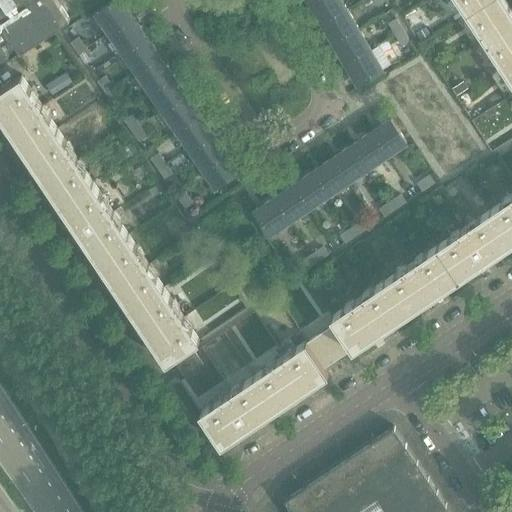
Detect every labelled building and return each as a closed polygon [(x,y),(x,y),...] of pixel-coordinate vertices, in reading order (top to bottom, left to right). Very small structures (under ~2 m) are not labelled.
[(57,0),(0,0),(0,58),(8,54),(8,55),(9,54),(4,42),(12,39),(21,52),(70,19),(57,0)] [(122,0),(113,0),(96,12),(109,31),(133,15),(122,0)] [(347,8),(342,0),(315,0),(311,3),(323,23),(347,8)] [(458,0),(467,13),(486,0),(458,0)] [(511,59),(511,10),(505,0),(486,0),(467,13),(502,66),(511,59)] [(347,8),(323,23),(335,43),(359,29),(347,8)] [(146,35),(133,15),(109,31),(123,51),(146,35)] [(397,18),(389,23),(395,34),(403,29),(397,18)] [(427,26),(417,32),(423,41),(433,35),(427,26)] [(359,29),(335,43),(347,63),(371,49),(359,29)] [(410,40),(403,29),(395,34),(402,45),(410,40)] [(160,54),(146,35),(123,51),(136,70),(160,54)] [(79,37),(72,42),(79,53),(86,48),(79,37)] [(93,58),(86,48),(79,53),(86,63),(93,58)] [(383,69),(371,49),(347,63),(359,84),(383,69)] [(173,73),(160,54),(136,70),(149,90),(173,73)] [(511,59),(502,66),(511,82),(511,59)] [(173,73),(149,90),(163,109),(186,93),(173,73)] [(0,89),(0,112),(25,149),(57,128),(22,75),(0,89)] [(106,76),(98,81),(105,92),(113,86),(106,76)] [(464,81),(453,88),(457,95),(469,88),(464,81)] [(120,97),(113,86),(105,92),(113,102),(120,97)] [(186,93),(163,109),(176,128),(200,112),(186,93)] [(200,112),(176,128),(189,148),(213,132),(200,112)] [(132,114),(124,120),(132,130),(139,125),(132,114)] [(391,118),(371,131),(388,155),(407,141),(391,118)] [(147,135),(139,125),(132,130),(139,141),(147,135)] [(57,128),(25,149),(60,202),(93,180),(57,128)] [(371,131),(352,144),(368,168),(388,155),(371,131)] [(226,151),(213,132),(189,148),(203,167),(226,151)] [(352,144),(332,157),(348,181),(368,168),(352,144)] [(240,170),(226,151),(203,167),(216,187),(240,170)] [(159,153),(151,158),(159,169),(166,163),(159,153)] [(332,157),(313,171),(329,194),(348,181),(332,157)] [(173,174),(166,163),(159,169),(166,179),(173,174)] [(313,171),(293,184),(309,208),(329,194),(313,171)] [(430,174),(418,182),(423,190),(435,182),(430,174)] [(93,180),(60,202),(96,255),(128,233),(93,180)] [(293,184),(274,197),(290,221),(309,208),(293,184)] [(186,192),(178,197),(185,208),(193,203),(186,192)] [(401,194),(390,201),(396,208),(406,201),(401,194)] [(511,194),(491,209),(511,241),(511,194)] [(274,197),(254,210),(270,234),(290,221),(274,197)] [(390,201),(380,208),(385,216),(396,208),(390,201)] [(511,241),(491,209),(438,245),(459,278),(511,242),(511,241)] [(362,220),(352,227),(357,235),(367,228),(362,220)] [(352,227),(341,234),(346,242),(357,235),(352,227)] [(164,286),(128,233),(96,255),(131,308),(164,286)] [(438,245),(385,280),(406,313),(459,278),(438,245)] [(323,246),(313,254),(318,261),(328,254),(323,246)] [(313,254),(302,261),(307,268),(318,261),(313,254)] [(385,280),(332,316),(336,322),(353,347),(354,349),(406,313),(385,280)] [(164,286),(131,308),(167,361),(199,339),(164,286)] [(265,304),(256,310),(261,318),(270,312),(265,304)] [(336,322),(308,341),(325,366),(353,347),(336,322)] [(307,340),(254,376),(276,408),(329,373),(325,366),(308,341),(307,340)] [(195,353),(178,364),(186,377),(204,365),(195,353)] [(254,376),(201,411),(222,444),(276,408),(254,376)] [(284,499),(292,511),(452,511),(446,503),(445,504),(437,492),(438,491),(437,490),(436,491),(428,478),(429,478),(429,477),(428,478),(417,462),(418,461),(407,445),(396,428),(394,425),(392,427),(393,427),(373,440),(372,440),(370,441),(371,442),(351,455),(351,454),(349,456),(330,469),(329,469),(327,470),(328,471),(308,484),(306,485),(286,499),(286,498),(284,499)]
